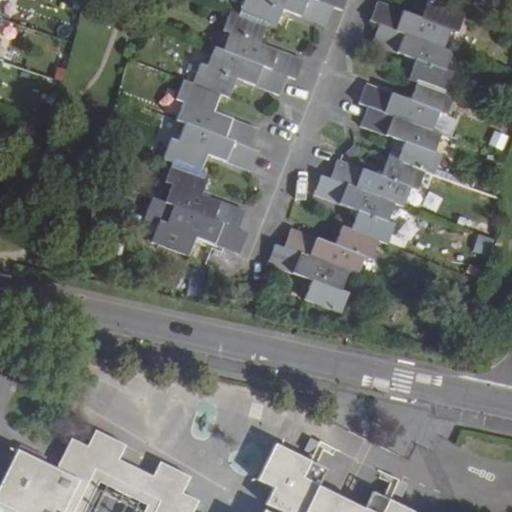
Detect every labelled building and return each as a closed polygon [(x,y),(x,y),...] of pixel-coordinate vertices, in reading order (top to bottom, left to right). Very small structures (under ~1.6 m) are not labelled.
[(244,0),(239,15),(268,26),(276,29),(283,13),(300,19),(326,29),(334,9),(309,0),(254,0),(254,1),(251,0),(244,0)] [(309,0),(334,9),(341,13),(346,0),(309,0)] [(455,36),(463,16),(427,2),(419,21),(402,14),(377,4),(369,24),(378,27),(442,52),(449,33),(455,36)] [(223,52),(286,77),(296,80),(303,62),(286,56),(259,46),(268,26),(239,15),(232,12),(224,32),(230,35),(223,52)] [(415,85),(443,96),(450,77),(443,74),(450,55),(442,52),(378,27),(371,46),(395,56),(413,63),(406,82),(415,85)] [(450,55),(457,57),(464,38),(455,36),(449,33),(442,52),(450,55)] [(192,84),(220,96),(229,99),(236,81),(254,87),(278,97),(286,77),(223,52),(214,48),(206,69),(199,66),(192,84)] [(184,125),(249,150),(256,131),(239,124),(212,115),(220,96),(192,84),(184,81),(176,100),(184,103),(177,122),(184,125)] [(445,117),(452,99),(443,96),(415,85),(408,104),(381,93),(365,87),(358,106),(367,110),(431,133),(438,116),(445,117)] [(433,156),(441,137),(431,133),(367,110),(360,129),(375,134),(403,145),(395,163),(424,174),(432,177),(439,159),(433,156)] [(206,156),(233,165),(249,172),(257,153),(249,150),(184,125),(176,144),(170,142),(163,160),(171,163),(199,174),(206,156)] [(394,206),(403,209),(411,191),(416,193),(424,174),(395,163),(387,160),(380,180),(361,172),(337,164),(330,182),(394,206)] [(171,207),(236,232),(244,213),(218,203),(200,197),(207,177),(199,174),(171,163),(164,183),(171,185),(164,204),(171,207)] [(378,243),(385,245),(392,228),(386,225),(394,206),(330,182),(321,178),(313,198),(330,204),(356,215),(349,232),(378,243)] [(193,238),(212,245),(237,255),(244,236),(236,232),(171,207),(165,226),(158,224),(151,243),(186,256),(193,238)] [(348,275),(356,279),(364,260),(370,263),(378,243),(349,232),(340,229),(332,248),(315,241),(291,232),(283,252),(348,275)] [(268,267),(281,272),(311,283),(304,302),(340,315),(347,297),(340,295),(348,275),(283,252),(275,248),(268,267)] [(406,511),(387,503),(382,511),(369,511),(304,480),(312,465),(276,447),(259,482),(275,490),(267,507),(277,511),(193,511),(199,501),(180,492),(187,476),(158,461),(149,477),(117,461),(125,444),(95,429),(86,446),(70,438),(54,468),(17,449),(0,483),(0,502),(19,511),(406,511)]
